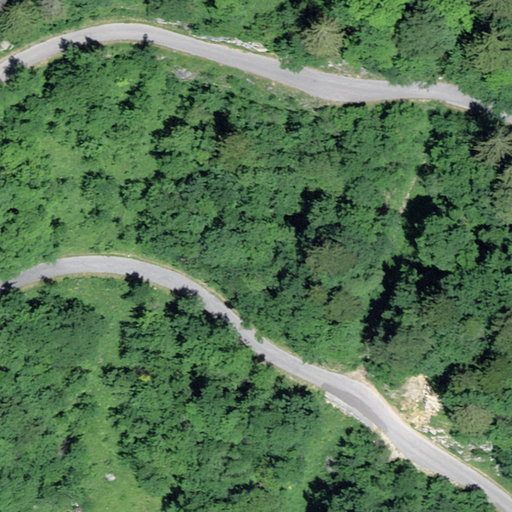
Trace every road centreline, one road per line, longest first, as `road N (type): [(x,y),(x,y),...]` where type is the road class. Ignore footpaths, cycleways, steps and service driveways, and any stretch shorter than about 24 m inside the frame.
road 1 (unclassified): [(511,511),(358,394),(287,365),(208,300),(167,278),(88,266),(0,283)]
road 2 (unclassified): [(0,76),(52,46),(122,29),(312,82),(446,93),(511,115)]
